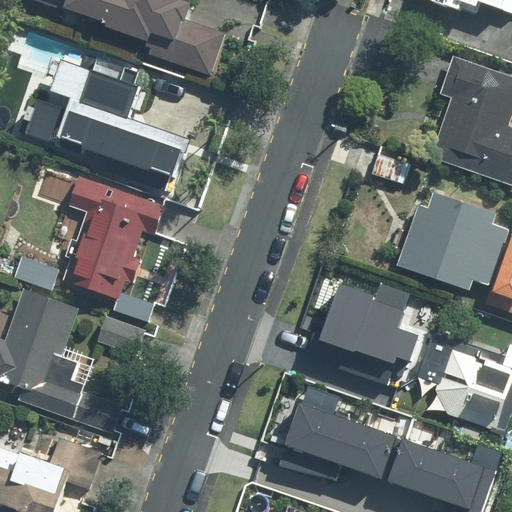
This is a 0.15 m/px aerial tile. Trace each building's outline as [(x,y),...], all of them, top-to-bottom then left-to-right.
[(21,0),(20,2),(206,76),(223,34),(178,16),(184,0),(21,0)] [(511,0),(440,0),(511,21),(511,0)] [(511,72),(456,55),(443,98),(455,102),(437,160),(511,182),(511,72)] [(25,132),(172,177),(186,134),(131,117),(142,81),(63,56),(55,83),(42,79),(25,132)] [(165,203),(93,178),(56,285),(118,306),(141,237),(152,241),(165,203)] [(508,222),(424,192),(394,272),(478,303),(508,222)] [(511,233),(485,305),(511,314),(511,233)] [(421,294),(355,272),(326,362),(343,367),(339,378),(401,398),(411,368),(435,376),(424,409),(482,428),(503,364),(408,333),(421,294)] [(3,343),(0,342),(0,393),(107,431),(119,396),(88,385),(95,364),(63,352),(77,311),(21,292),(3,343)] [(309,383),(283,455),(336,474),(341,459),(388,476),(403,435),(336,411),(342,395),(309,383)] [(408,435),(392,478),(451,499),(446,511),(478,511),(502,448),(482,440),(474,460),(408,435)] [(60,511),(75,472),(0,445),(0,510),(5,511),(60,511)]
